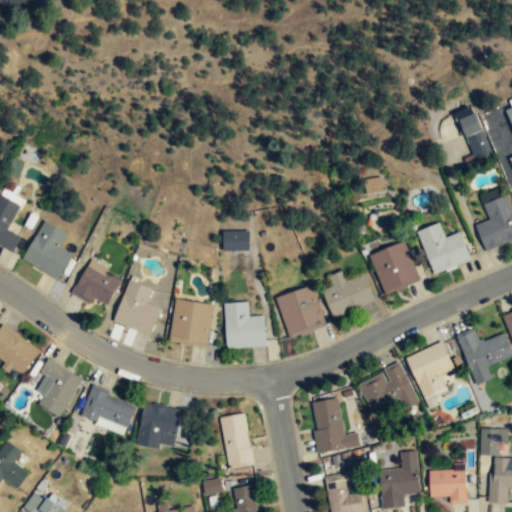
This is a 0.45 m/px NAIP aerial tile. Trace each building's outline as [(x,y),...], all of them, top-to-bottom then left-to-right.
[(491,154),(473,106),(455,113),(474,160),(491,154)] [(17,178),(23,161),(12,157),(6,174),(17,178)] [(382,193),(381,178),(363,180),(365,195),(382,193)] [(474,225),(484,251),(511,240),(511,212),(503,188),(480,196),(489,220),(474,225)] [(0,246),(12,253),(20,237),(7,230),(20,206),(0,195),(0,246)] [(71,254),(59,248),(66,233),(42,222),(22,262),(58,280),(71,254)] [(460,231),(445,237),(440,222),(416,231),(431,275),(471,261),(460,231)] [(220,251),(248,250),(247,230),(220,231),(220,251)] [(405,241),(367,255),(382,295),(420,281),(405,241)] [(72,292),(105,310),(119,282),(104,274),(106,269),(90,260),(72,292)] [(365,274),(344,280),(342,272),(327,277),(331,288),(322,291),(331,317),(374,303),(365,274)] [(113,323),(150,336),(165,294),(128,280),(113,323)] [(275,297),(286,338),(324,327),(313,286),(275,297)] [(173,301),(169,344),(207,348),(212,305),(173,301)] [(223,305),(225,349),(265,348),(263,316),(249,317),(248,304),(223,305)] [(456,336),(472,386),(492,380),(487,365),(511,356),(511,312),(501,316),(507,333),(477,343),(473,330),(456,336)] [(39,351),(1,325),(0,326),(0,362),(21,377),(39,351)] [(423,400),(445,389),(439,377),(454,370),(442,342),(405,359),(423,400)] [(81,378),(49,360),(32,390),(42,396),(37,405),(59,418),(81,378)] [(357,383),(371,416),(414,399),(400,365),(357,383)] [(90,387),(79,418),(125,435),(136,404),(90,387)] [(338,399),(310,403),(317,454),(359,448),(357,434),(343,436),(338,399)] [(180,408),(143,402),(136,444),(173,450),(180,408)] [(221,417),(227,469),(252,466),(246,414),(221,417)] [(478,455),(498,455),(498,444),(506,444),(506,429),(479,428),(478,455)] [(21,452),(5,440),(0,447),(0,479),(1,478),(16,489),(28,473),(13,462),(21,452)] [(378,471),(381,510),(403,508),(402,496),(419,495),(416,452),(398,453),(399,470),(378,471)] [(488,503),(508,504),(508,492),(511,492),(511,458),(489,458),(488,503)] [(466,503),(466,471),(429,471),(429,497),(448,497),(448,503),(466,503)] [(344,474),(324,478),(329,511),(365,511),(362,493),(348,495),(344,474)] [(201,481),(204,495),(222,491),(220,477),(201,481)] [(257,511),(254,485),(229,488),(232,511),(257,511)] [(23,506),(30,511),(64,511),(36,490),(23,506)] [(132,511),(131,510),(127,511),(124,511),(118,503),(104,511),(132,511)] [(193,511),(193,506),(166,509),(166,503),(154,505),(154,511),(193,511)]
